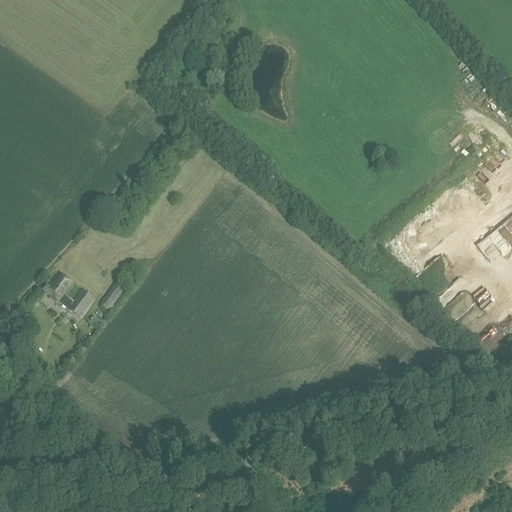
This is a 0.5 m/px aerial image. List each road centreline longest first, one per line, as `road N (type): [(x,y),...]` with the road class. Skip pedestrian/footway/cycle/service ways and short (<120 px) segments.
road 1 (tertiary): [(164,478),(511,409)]
road 2 (track): [(142,482),(0,348)]
road 3 (tertiary): [(0,510),(164,478)]
